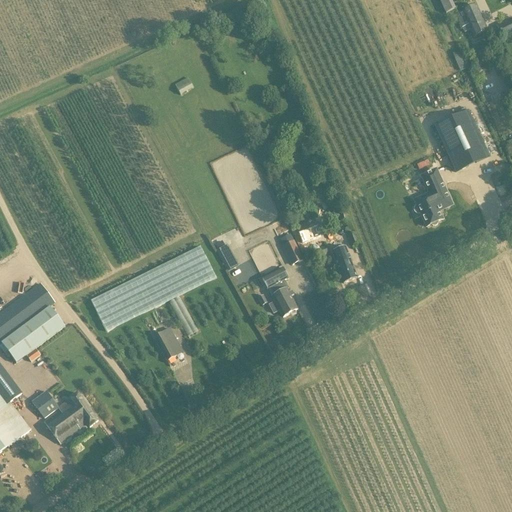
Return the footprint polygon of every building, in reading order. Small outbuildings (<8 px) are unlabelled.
[(439,0),(445,14),(454,10),(449,0),(439,0)] [(474,38),(487,32),(475,7),(457,15),(462,28),(468,25),(474,38)] [(497,27),(503,38),(511,33),(511,21),(511,19),(497,27)] [(174,84),(179,96),(194,90),(189,78),(174,84)] [(469,112),(436,128),(457,174),(491,159),(469,112)] [(415,210),(415,211),(415,212),(415,213),(416,213),(416,214),(417,214),(418,214),(419,214),(421,214),(427,227),(432,225),(432,226),(433,226),(433,227),(434,227),(435,227),(436,227),(437,226),(438,226),(438,225),(438,224),(438,223),(438,222),(442,220),(439,212),(452,206),(436,171),(423,177),(432,198),(417,205),(418,207),(416,208),(415,209),(415,210)] [(345,207),(336,211),(340,223),(349,220),(345,207)] [(318,227),(298,234),(302,244),(322,237),(318,227)] [(348,237),(352,248),(359,245),(354,233),(348,237)] [(293,242),(283,247),(292,267),(303,262),(293,242)] [(239,266),(227,246),(216,252),(227,273),(229,272),(231,277),(241,271),(238,266),(239,266)] [(318,260),(328,256),(328,255),(325,248),(314,252),(318,260)] [(357,280),(346,249),(331,254),(343,285),(357,280)] [(271,298),(287,290),(288,290),(284,282),(288,280),(283,269),(271,275),(262,280),(271,298)] [(0,314),(0,346),(2,345),(16,364),(27,357),(31,363),(41,356),(36,350),(65,329),(50,309),(55,305),(40,285),(0,314)] [(288,293),(287,290),(271,298),(274,304),(270,306),(274,315),(279,313),(282,319),(298,311),(291,298),(294,296),(292,292),(288,293)] [(263,296),(258,299),(262,306),(268,303),(263,296)] [(189,337),(198,332),(192,321),(183,326),(189,337)] [(169,331),(154,340),(166,363),(182,354),(169,331)] [(0,454),(14,444),(23,437),(30,432),(29,430),(10,404),(22,395),(0,365),(0,454)] [(45,420),(59,409),(58,408),(46,393),(31,404),(44,421),(45,420)] [(59,409),(45,420),(46,422),(43,423),(60,447),(88,426),(89,429),(98,423),(79,394),(70,400),(58,408),(59,409)]
